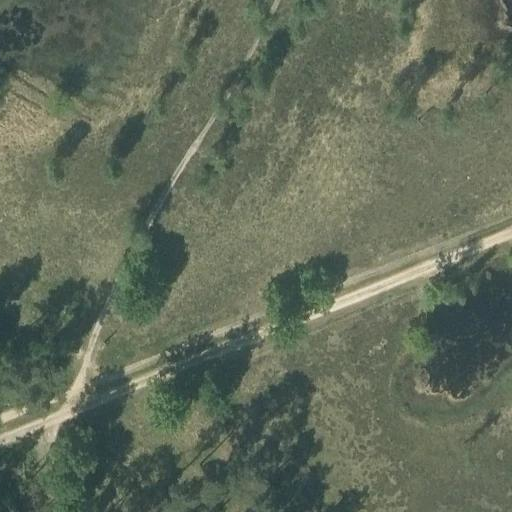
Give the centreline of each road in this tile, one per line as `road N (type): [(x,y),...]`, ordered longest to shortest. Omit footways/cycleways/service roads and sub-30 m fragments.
road 1 (unknown): [(511,218),(0,418)]
road 2 (track): [(511,233),(25,422)]
road 3 (track): [(277,0),(110,298),(75,390),(25,422)]
